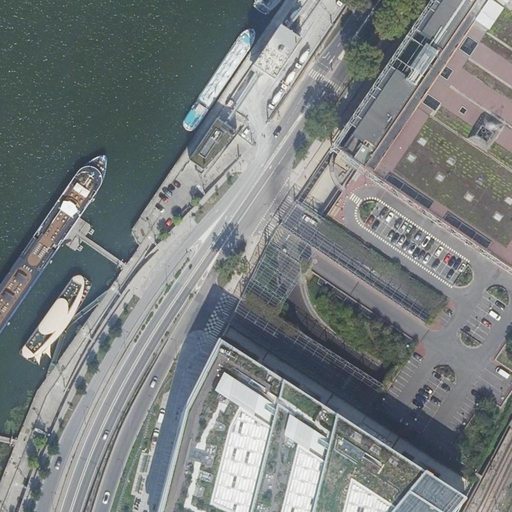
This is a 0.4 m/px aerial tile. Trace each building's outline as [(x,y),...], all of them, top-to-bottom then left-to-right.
[(511,0),(433,0),(431,4),(430,3),(427,7),(429,8),(412,33),(410,32),(408,36),(409,37),(392,62),(390,61),(388,64),(390,65),(373,91),(371,89),(369,93),(370,94),(353,120),(351,119),(349,122),(351,123),(344,132),(334,147),(338,150),(340,151),(360,165),(511,269),(511,267),(511,0)] [(258,44),(242,68),(250,73),(254,66),(262,72),(261,73),(272,80),(280,68),(280,67),(269,60),(273,53),(258,44)] [(288,59),(275,51),(273,53),(269,60),(280,67),(280,68),(282,69),(288,59)] [(360,165),(340,151),(339,153),(338,155),(336,157),(335,160),(334,162),(334,165),(333,168),(334,170),(334,172),(332,173),(329,173),(330,175),(330,178),(331,180),(333,183),(334,186),(337,188),(339,191),(342,193),(343,191),(360,165)] [(339,191),(337,188),(317,217),(319,218),(318,219),(322,221),(342,193),(339,191)] [(20,353),(38,364),(66,325),(82,301),(90,284),(75,273),(47,309),(20,353)] [(280,381),(219,342),(183,410),(158,511),(455,511),(466,500),(423,472),(333,415),(280,381)]
